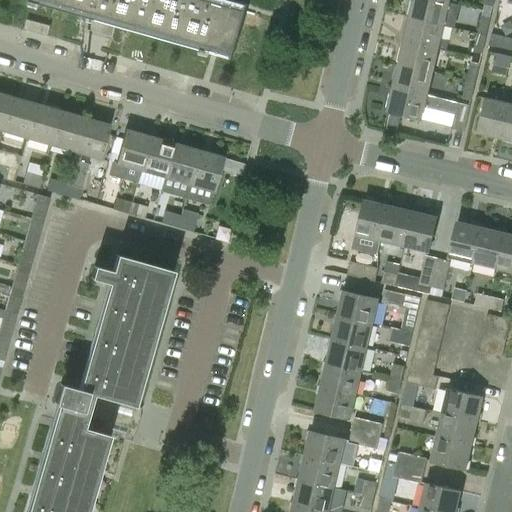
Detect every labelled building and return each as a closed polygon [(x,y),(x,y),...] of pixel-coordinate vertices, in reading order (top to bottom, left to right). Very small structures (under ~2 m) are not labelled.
[(234,52),(244,17),(246,10),(212,0),(52,0),(84,9),(79,27),(112,36),(117,18),(234,52)] [(410,16),(442,24),(448,1),(444,0),(413,0),(413,1),(411,0),(408,14),(410,15),(410,16)] [(490,17),(481,15),(477,33),(486,35),(490,17)] [(442,24),(410,16),(409,19),(407,18),(403,32),(406,33),(404,40),(437,48),(446,51),(448,41),(439,39),(442,24)] [(473,52),(482,54),(486,35),(477,33),(473,52)] [(511,38),(491,33),(488,45),(511,50),(511,38)] [(399,63),(431,71),(437,48),(404,40),(402,48),(400,47),(397,61),(399,62),(399,63)] [(492,65),(509,69),(511,56),(495,52),(492,65)] [(479,64),(470,62),(466,80),(475,82),(479,64)] [(393,87),(426,95),(431,71),(399,63),(398,66),(396,65),(392,79),(395,80),(393,87)] [(462,99),(471,101),(475,82),(466,80),(462,99)] [(470,106),(457,103),(426,95),(393,87),(391,94),(389,94),(386,108),(388,108),(388,111),(420,119),(423,107),(454,114),(451,129),(464,132),(470,106)] [(0,130),(1,131),(11,97),(0,93),(0,130)] [(11,97),(1,131),(25,138),(35,104),(11,97)] [(502,138),(510,104),(485,98),(476,132),(502,138)] [(35,104),(25,138),(49,145),(59,111),(35,104)] [(511,140),(511,104),(510,104),(502,138),(511,140)] [(59,111),(49,145),(74,152),(84,118),(59,111)] [(84,118),(74,152),(80,153),(100,159),(109,125),(84,118)] [(386,130),(396,133),(399,120),(389,118),(386,130)] [(113,163),(109,177),(121,180),(125,167),(140,171),(149,137),(124,129),(114,163),(113,163)] [(149,137),(140,171),(164,178),(174,144),(149,137)] [(174,144),(164,178),(188,185),(198,151),(174,144)] [(0,150),(0,162),(17,164),(19,153),(0,150)] [(198,151),(188,185),(213,192),(223,158),(198,151)] [(88,164),(78,161),(72,160),(65,183),(61,195),(78,199),(81,188),(88,164)] [(0,177),(5,179),(8,167),(0,164),(0,177)] [(41,177),(24,172),(21,184),(38,189),(41,177)] [(61,195),(65,183),(49,179),(46,190),(61,195)] [(37,195),(33,210),(31,218),(43,221),(49,198),(37,195)] [(127,214),(130,202),(115,197),(112,209),(127,214)] [(380,240),(388,205),(364,200),(356,234),(380,240)] [(130,202),(127,214),(143,218),(147,207),(130,202)] [(388,205),(380,240),(404,246),(412,211),(388,205)] [(412,211),(404,246),(428,252),(436,217),(412,211)] [(160,223),(176,227),(179,216),(163,212),(160,223)] [(179,216),(176,227),(194,232),(197,222),(179,216)] [(43,221),(31,218),(24,241),(36,245),(43,221)] [(473,262),(481,227),(457,221),(448,256),(473,262)] [(481,227),(473,262),(496,268),(505,233),(481,227)] [(511,234),(505,233),(496,268),(511,271),(511,234)] [(36,245),(24,241),(17,264),(29,268),(36,245)] [(25,511),(86,511),(109,435),(104,433),(105,429),(125,435),(136,438),(140,424),(144,409),(133,406),(134,404),(172,271),(115,254),(114,256),(115,256),(111,271),(93,266),(89,278),(107,283),(77,389),(59,384),(56,393),(54,403),(56,404),(55,408),(25,511)] [(425,255),(418,284),(430,287),(437,258),(425,255)] [(443,289),(450,261),(437,258),(430,287),(443,289)] [(378,268),(355,263),(349,261),(346,274),(374,281),(378,268)] [(29,268),(17,264),(11,287),(23,291),(29,268)] [(397,275),(383,271),(381,283),(395,286),(397,275)] [(23,291),(11,287),(4,286),(1,296),(7,298),(4,310),(16,314),(23,291)] [(381,303),(409,310),(412,296),(384,289),(381,303)] [(337,315),(338,315),(372,323),(378,299),(343,290),(337,315)] [(476,293),(473,304),(487,308),(490,296),(476,293)] [(501,311),(504,300),(490,296),(487,308),(501,311)] [(434,314),(446,317),(449,305),(426,299),(423,312),(434,314)] [(4,310),(0,309),(0,334),(10,337),(16,314),(4,310)] [(446,317),(434,314),(423,312),(420,323),(444,329),(446,317)] [(484,326),(507,332),(510,319),(487,313),(484,326)] [(332,339),(367,347),(372,323),(338,315),(337,315),(332,339)] [(444,329),(420,323),(417,335),(441,341),(444,329)] [(507,332),(484,326),(481,338),(493,341),(504,343),(507,332)] [(400,330),(397,344),(408,346),(412,333),(400,330)] [(0,366),(1,367),(10,337),(0,334),(0,366)] [(441,341),(417,335),(414,347),(438,352),(441,341)] [(504,343),(493,341),(481,338),(478,350),(502,356),(504,343)] [(326,362),(327,363),(361,371),(367,347),(332,339),(326,362)] [(438,352),(414,347),(412,358),(435,364),(438,352)] [(409,370),(432,376),(433,375),(435,364),(412,358),(409,370)] [(320,386),(321,386),(355,395),(361,371),(327,363),(326,362),(320,386)] [(404,366),(393,364),(389,377),(401,380),(404,366)] [(432,376),(409,370),(406,383),(435,390),(438,376),(433,375),(432,376)] [(386,391),(397,394),(401,380),(389,377),(386,391)] [(418,386),(406,383),(401,403),(413,406),(418,386)] [(321,386),(320,386),(315,410),(350,419),(355,395),(321,386)] [(442,413),(477,421),(483,397),(447,388),(442,413)] [(410,420),(413,406),(401,403),(398,417),(410,420)] [(477,421),(442,413),(436,436),(437,437),(471,445),(477,421)] [(382,424),(354,418),(352,430),(380,436),(382,424)] [(349,443),(377,449),(380,436),(352,430),(349,443)] [(304,455),(339,463),(340,463),(345,439),(310,431),(304,455)] [(471,445),(437,437),(436,436),(430,461),(466,469),(471,445)] [(426,459),(398,452),(395,464),(424,471),(426,459)] [(299,479),(300,479),(334,487),(340,463),(339,463),(304,455),(299,479)] [(392,477),(421,484),(424,471),(395,464),(392,477)] [(293,503),(328,511),(334,487),(300,479),(299,479),(293,503)] [(377,483),(365,480),(362,494),(374,496),(377,483)] [(419,507),(440,511),(455,511),(460,491),(425,483),(419,507)] [(359,507),(370,510),(374,496),(362,494),(359,507)] [(377,511),(388,511),(391,500),(380,498),(376,511),(377,511)] [(290,511),(328,511),(293,503),(290,511)]
